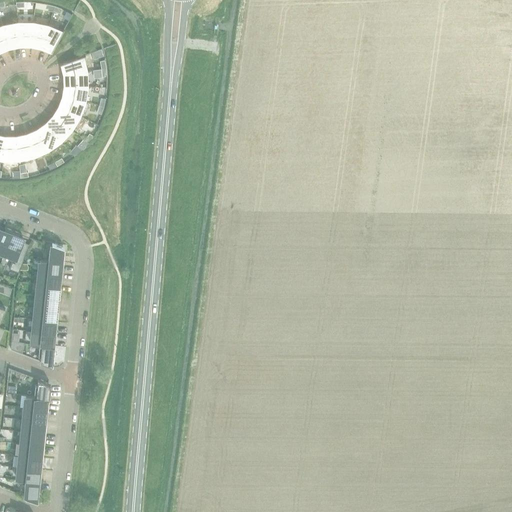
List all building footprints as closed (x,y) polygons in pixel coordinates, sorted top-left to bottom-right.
[(20,45),(17,19),(17,22),(3,25),(2,22),(9,47),(10,47),(9,45),(11,45),(19,43),(20,45)] [(31,45),(33,19),(33,22),(18,22),(18,19),(17,19),(20,45),(20,43),(29,43),(30,43),(30,45),(31,45)] [(41,47),(49,22),(48,25),(33,22),(34,19),(33,19),(31,45),(31,43),(33,44),(41,46),(41,47)] [(9,47),(2,22),(1,22),(2,25),(0,25),(0,49),(7,46),(9,46),(9,47)] [(64,28),(63,28),(62,31),(48,25),(49,22),(41,47),(42,46),(51,50),(50,52),(51,52),(64,28)] [(85,54),(60,63),(62,63),(64,73),(63,73),(89,70),(89,69),(86,70),(82,55),(85,54)] [(63,84),(90,86),(90,85),(87,85),(86,70),(89,70),(63,73),(63,74),(64,73),(65,82),(65,84),(63,84)] [(90,86),(63,84),(65,84),(65,86),(63,95),(62,94),(62,95),(87,101),(84,100),(87,86),(90,86)] [(87,102),(87,101),(62,95),(63,95),(60,103),(59,105),(58,104),(58,105),(82,116),(79,115),(84,101),(87,102)] [(81,117),(82,116),(58,105),(59,106),(58,107),(54,114),(52,113),(52,114),(73,130),(71,128),(79,115),(81,117)] [(73,130),(52,114),(53,115),(46,122),(45,121),(62,142),(62,141),(60,139),(70,128),(73,130)] [(62,142),(45,121),(45,122),(45,123),(37,129),(36,127),(36,128),(49,151),(49,150),(48,148),(60,139),(62,142)] [(49,151),(36,128),(36,129),(29,132),(27,133),(26,132),(34,157),(35,157),(34,154),(47,148),(49,151)] [(34,157),(26,132),(26,133),(25,134),(16,136),(16,134),(19,160),(19,157),(33,154),(34,157)] [(85,139),(89,142),(93,136),(89,133),(85,139)] [(18,160),(19,160),(16,134),(15,134),(16,136),(5,136),(5,134),(3,161),(3,157),(18,157),(18,160)] [(84,148),(89,142),(85,139),(80,145),(84,148)] [(55,161),(57,166),(64,161),(61,157),(55,161)] [(50,169),(57,166),(55,161),(48,165),(50,169)] [(0,250),(4,252),(13,230),(5,226),(4,227),(5,227),(3,231),(0,230),(0,250)] [(13,230),(4,252),(16,257),(15,260),(12,259),(10,264),(13,265),(20,268),(22,263),(30,243),(29,243),(23,241),(24,239),(23,239),(19,238),(21,233),(13,230)] [(63,261),(64,247),(52,242),(52,249),(49,248),(48,259),(63,261)] [(48,259),(40,258),(39,271),(61,273),(63,261),(48,259)] [(60,285),(61,273),(39,271),(38,283),(60,285)] [(59,297),(60,285),(38,283),(37,294),(59,297)] [(58,309),(59,297),(37,294),(35,306),(58,309)] [(56,321),(58,309),(35,306),(34,318),(56,321)] [(55,333),(56,321),(34,318),(33,330),(55,333)] [(54,344),(55,333),(33,330),(32,343),(39,344),(40,343),(54,345),(54,344)] [(52,364),(53,356),(54,345),(40,343),(39,344),(38,354),(40,355),(40,360),(52,364)] [(49,397),(50,383),(38,378),(37,385),(35,384),(34,395),(48,397),(49,397)] [(47,409),(48,398),(48,397),(34,395),(26,394),(25,407),(47,409)] [(46,421),(47,409),(25,407),(24,419),(46,421)] [(45,433),(46,421),(24,419),(22,430),(45,433)] [(43,445),(45,433),(22,430),(21,442),(43,445)] [(42,457),(43,445),(21,442),(20,454),(42,457)] [(41,469),(42,457),(20,454),(19,466),(41,469)] [(40,480),(41,469),(19,466),(17,479),(25,479),(40,480)] [(26,495),(37,500),(40,480),(25,479),(24,490),(26,490),(26,495)]
